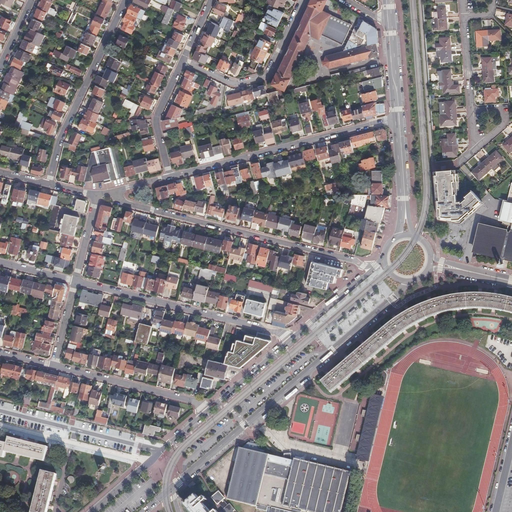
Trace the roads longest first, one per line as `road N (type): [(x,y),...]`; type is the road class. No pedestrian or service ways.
road 1 (secondary): [(173,486),(407,280)]
road 2 (residential): [(373,268),(118,200),(114,191)]
road 3 (residential): [(169,176),(398,118)]
road 4 (residential): [(75,280),(290,339)]
road 5 (residential): [(126,0),(48,182)]
road 6 (residential): [(182,58),(233,83),(265,76),(303,0)]
road 7 (residential): [(53,365),(195,400),(206,410)]
road 8 (residential): [(182,58),(154,119),(169,176)]
